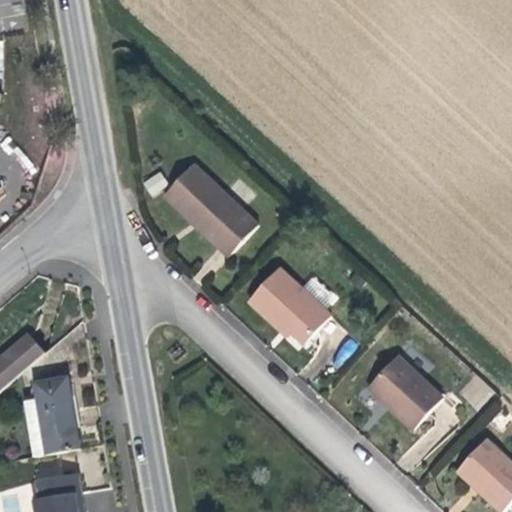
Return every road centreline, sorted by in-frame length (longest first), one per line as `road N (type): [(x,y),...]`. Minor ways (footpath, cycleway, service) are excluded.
road 1 (residential): [(406,511),(110,235)]
road 2 (tertiary): [(160,511),(110,235)]
road 3 (tertiary): [(102,196),(65,0)]
road 4 (residential): [(0,282),(102,196)]
